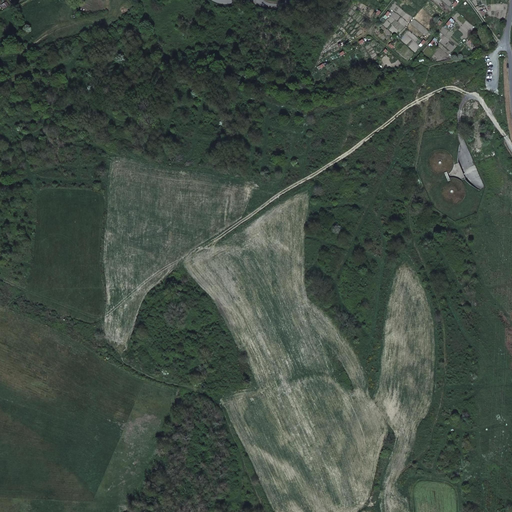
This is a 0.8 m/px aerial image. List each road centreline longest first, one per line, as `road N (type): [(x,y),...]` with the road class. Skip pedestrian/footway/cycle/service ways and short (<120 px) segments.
road 1 (track): [(468,95),(446,88),(414,102),(214,240)]
road 2 (track): [(370,31),(409,64),(463,0)]
